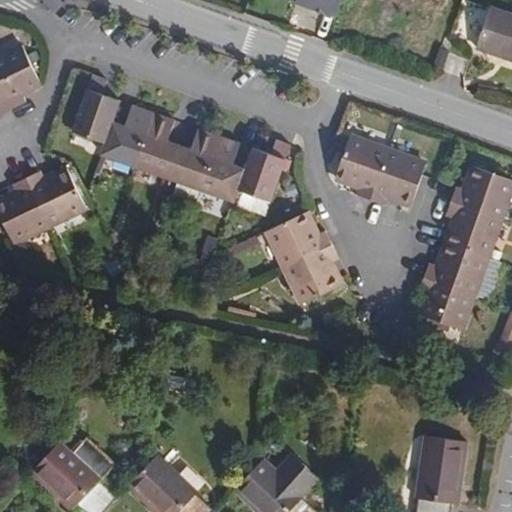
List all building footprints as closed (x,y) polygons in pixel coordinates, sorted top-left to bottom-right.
[(342,0),(297,0),(338,14),(342,0)] [(511,57),(511,13),(492,7),(479,46),(511,57)] [(33,80),(14,41),(0,46),(0,105),(25,93),(21,85),(33,80)] [(240,146),(217,138),(194,129),(186,151),(167,143),(174,122),(128,106),(121,126),(111,122),(118,102),(100,96),(105,84),(88,79),(67,140),(101,152),(97,162),(173,188),(197,197),(229,208),(233,196),(241,199),(263,207),(267,209),(289,149),(273,143),(268,156),(250,149),(243,170),(233,166),(240,146)] [(387,150),(348,136),(333,180),(354,188),(350,198),(367,204),(387,150)] [(425,164),(387,150),(367,204),(382,209),(385,200),(409,209),(425,164)] [(450,223),(436,266),(428,263),(417,293),(425,297),(419,316),(464,332),(476,296),(492,251),(511,192),(511,185),(468,169),(462,189),(455,186),(452,189),(453,189),(442,220),(450,223)] [(84,215),(65,174),(44,184),(39,174),(8,188),(13,199),(0,205),(0,223),(12,249),(84,215)] [(193,208),(197,197),(173,188),(169,199),(193,208)] [(263,207),(241,199),(237,211),(260,218),(263,207)] [(339,265),(321,230),(313,235),(304,215),(262,235),(300,310),(341,291),(331,269),(339,265)] [(114,233),(108,236),(108,237),(113,246),(119,242),(114,233)] [(207,273),(219,239),(208,235),(202,251),(203,251),(199,262),(204,264),(202,271),(207,273)] [(252,244),(221,258),(225,265),(256,251),(252,244)] [(503,265),(498,263),(501,255),(492,251),(476,296),(490,301),(503,265)] [(506,357),(511,341),(511,311),(496,352),(506,357)] [(253,319),(225,312),(224,320),(251,326),(253,319)] [(154,385),(152,398),(171,401),(173,389),(154,385)] [(462,499),(471,439),(428,434),(419,492),(423,492),(419,511),(452,511),(455,498),(462,499)] [(100,502),(87,490),(92,485),(101,475),(72,448),(61,460),(49,449),(18,482),(52,511),(101,511),(106,507),(100,502)] [(274,482),(290,462),(280,455),(265,474),(274,482)] [(297,511),(290,506),(311,479),(290,462),(274,482),(265,474),(251,463),(224,496),(243,511),(297,511)] [(195,511),(185,503),(188,500),(146,464),(116,495),(136,511),(195,511)] [(92,485),(87,490),(100,502),(102,495),(92,485)]
